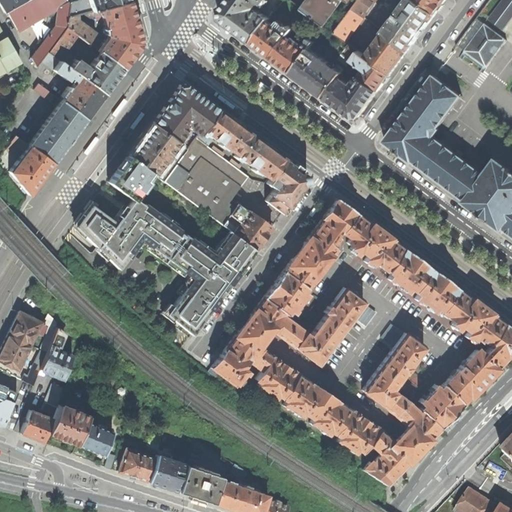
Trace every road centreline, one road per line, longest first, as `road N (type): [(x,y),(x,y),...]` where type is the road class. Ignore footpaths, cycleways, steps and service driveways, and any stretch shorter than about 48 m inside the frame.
road 1 (secondary): [(184,1),(0,264)]
road 2 (residential): [(339,171),(197,353)]
road 3 (secondary): [(184,1),(195,24),(357,144)]
road 4 (secondary): [(357,144),(511,261)]
road 5 (residential): [(357,144),(465,0)]
road 6 (secondary): [(394,511),(511,386)]
road 7 (unknown): [(0,11),(33,80),(8,136)]
